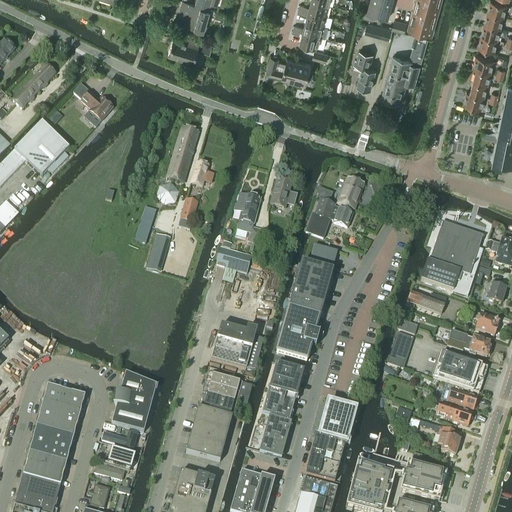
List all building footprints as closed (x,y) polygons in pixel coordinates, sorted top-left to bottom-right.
[(195,0),(193,6),(208,10),(210,3),(215,4),(216,0),(195,0)] [(370,0),(367,13),(363,12),(361,18),(373,21),(375,15),(388,19),(393,0),(370,0)] [(431,36),(433,27),(440,0),(417,0),(409,30),(431,36)] [(306,7),(305,11),(326,16),(329,6),(311,1),(310,7),(306,7)] [(504,18),(507,6),(490,1),(487,13),(504,18)] [(204,24),(208,10),(193,6),(182,2),(177,16),(184,18),(186,12),(191,14),(187,26),(200,30),(202,23),(204,24)] [(305,11),(304,15),(307,16),(306,22),(323,27),(326,16),(305,11)] [(501,29),(504,18),(487,13),(484,25),(501,29)] [(404,33),(407,24),(394,21),(392,30),(404,33)] [(301,27),(300,32),(321,37),(323,27),(306,22),(304,28),(301,27)] [(389,41),(392,30),(367,23),(364,33),(389,41)] [(498,41),(501,29),(484,25),(481,36),(498,41)] [(318,48),(321,37),(303,33),(300,43),(318,48)] [(197,47),(199,40),(187,36),(185,43),(172,39),(167,55),(192,63),(196,50),(199,51),(208,54),(211,44),(202,41),(200,48),(197,47)] [(494,53),(498,41),(481,36),(478,48),(494,53)] [(0,44),(0,64),(4,61),(6,59),(14,51),(4,41),(0,44)] [(326,62),(328,55),(314,51),(312,59),(326,62)] [(369,69),(372,55),(359,52),(356,61),(355,61),(354,66),(362,68),(356,87),(370,91),(375,71),(369,69)] [(491,73),(491,71),(494,61),(476,56),(473,69),(476,70),(491,73)] [(285,65),(278,63),(279,59),(271,57),(266,75),(281,79),(281,80),(293,83),(299,62),(287,58),(285,65)] [(414,86),(419,67),(411,64),(412,62),(392,57),(381,99),(401,104),(406,84),(414,86)] [(311,81),(313,74),(309,73),(311,65),(299,62),(293,83),(305,87),(307,80),(311,81)] [(38,93),(56,75),(46,66),(44,68),(29,84),(38,93)] [(488,85),(489,81),(491,73),(476,70),(473,82),(488,85)] [(484,97),(486,90),(488,85),(473,82),(470,93),(484,97)] [(22,110),(38,93),(29,84),(12,101),(22,110)] [(498,136),(483,133),(482,139),(497,142),(492,165),(502,167),(502,164),(511,165),(511,84),(511,87),(508,86),(498,136)] [(481,110),(484,100),(484,97),(470,93),(466,92),(463,105),(481,110)] [(99,102),(90,93),(81,102),(91,111),(89,113),(101,123),(113,109),(101,99),(99,102)] [(47,122),(43,126),(47,130),(49,132),(53,128),(47,122)] [(24,164),(27,166),(55,137),(49,132),(47,130),(43,126),(41,124),(10,156),(21,167),(24,164)] [(166,180),(183,185),(198,134),(181,129),(173,157),(166,180)] [(68,150),(55,137),(27,166),(40,179),(68,150)] [(0,158),(9,148),(0,139),(0,158)] [(16,172),(21,167),(10,156),(4,161),(16,172)] [(16,172),(4,161),(0,165),(0,168),(10,178),(16,172)] [(211,184),(213,176),(206,174),(208,166),(197,163),(190,185),(202,188),(204,182),(211,184)] [(10,178),(0,168),(0,179),(5,184),(10,178)] [(354,212),(364,186),(347,179),(337,205),(354,212)] [(294,207),(297,196),(288,194),(290,184),(277,181),(270,206),(284,210),(285,205),(294,207)] [(163,208),(175,206),(178,194),(170,185),(159,188),(155,199),(163,208)] [(111,203),(113,193),(107,191),(105,201),(111,203)] [(235,206),(233,212),(241,215),(237,231),(250,235),(251,230),(252,230),(259,200),(246,196),(246,197),(240,195),(237,206),(235,206)] [(191,224),(197,203),(186,200),(180,220),(191,224)] [(335,207),(326,203),(320,201),(314,216),(312,215),(306,235),(323,241),(330,221),(334,223),(333,224),(347,229),(353,214),(339,209),(339,210),(335,208),(335,207)] [(145,245),(156,212),(145,209),(135,242),(145,245)] [(427,261),(421,281),(452,292),(452,294),(466,298),(466,299),(467,299),(483,251),(482,251),(482,252),(478,251),(482,238),(481,238),(481,239),(442,226),(442,225),(442,224),(429,262),(427,261)] [(254,244),(257,232),(251,230),(250,235),(247,243),(254,244)] [(260,246),(263,233),(257,232),(254,244),(260,246)] [(511,241),(509,241),(509,239),(505,238),(504,240),(502,239),(500,246),(487,243),(486,247),(508,254),(508,253),(511,254),(511,256),(511,241)] [(508,254),(486,247),(485,251),(495,255),(497,255),(495,263),(497,263),(497,265),(501,266),(502,265),(510,267),(511,266),(511,265),(511,256),(511,254),(508,253),(508,254)] [(225,270),(221,282),(232,285),(235,273),(245,276),(250,258),(220,250),(215,267),(225,270)] [(152,253),(150,262),(159,265),(162,256),(152,253)] [(295,285),(292,295),(288,310),(289,311),(317,318),(319,319),(332,272),(301,263),(295,285)] [(476,280),(474,286),(479,288),(483,275),(489,277),(491,271),(479,268),(476,280)] [(501,305),(505,290),(492,286),(488,302),(501,305)] [(411,292),(405,307),(413,310),(414,306),(440,316),(446,299),(436,296),(431,294),(429,299),(411,292)] [(317,318),(289,311),(289,312),(288,312),(276,355),(306,363),(310,350),(315,333),(314,333),(318,320),(317,320),(317,318)] [(480,316),(474,314),(472,320),(478,322),(475,331),(494,338),(497,329),(496,329),(498,325),(496,321),(480,315),(480,316)] [(414,336),(417,327),(399,321),(396,330),(414,336)] [(245,334),(220,327),(210,362),(245,372),(254,374),(262,341),(254,339),(256,332),(247,330),(245,334)] [(490,352),(489,351),(489,349),(487,349),(489,345),(451,332),(446,348),(462,353),(463,351),(469,353),(468,355),(475,357),(476,355),(486,359),(487,358),(489,357),(490,352)] [(403,370),(413,339),(397,334),(387,365),(403,370)] [(446,385),(463,391),(478,396),(487,369),(441,354),(432,380),(446,385)] [(275,364),(267,393),(261,416),(270,418),(260,453),(280,459),(290,424),(288,423),(294,401),(296,402),(304,372),(275,364)] [(406,380),(409,378),(410,375),(403,371),(400,375),(406,380)] [(149,411),(156,387),(125,375),(119,394),(117,394),(116,402),(149,411)] [(246,407),(251,387),(207,375),(201,394),(236,404),(246,407)] [(463,391),(446,385),(444,390),(450,392),(447,403),(473,412),(473,410),(474,409),(475,406),(475,405),(476,400),(462,395),(463,391)] [(80,413),(84,398),(47,388),(42,403),(61,408),(80,413)] [(232,418),(236,404),(201,394),(198,405),(210,408),(209,411),(232,418)] [(149,411),(116,402),(115,407),(116,407),(111,426),(143,434),(149,411)] [(392,402),(390,407),(410,414),(412,408),(392,402)] [(54,433),(61,408),(42,403),(35,428),(54,433)] [(440,405),(436,417),(452,423),(451,423),(458,425),(458,424),(467,427),(469,422),(470,421),(471,418),(471,417),(471,415),(440,405)] [(318,439),(344,446),(354,411),(335,406),(335,408),(332,407),(330,407),(328,408),(327,409),(327,413),(325,412),(318,439)] [(73,438),(80,413),(61,408),(54,433),(73,438)] [(189,438),(185,453),(220,463),(224,447),(232,418),(197,408),(189,438)] [(398,411),(395,419),(407,423),(410,415),(398,411)] [(103,424),(98,443),(139,454),(144,435),(143,434),(111,426),(103,424)] [(422,424),(421,427),(439,433),(438,436),(441,437),(438,446),(442,448),(441,453),(454,457),(458,442),(453,440),(455,433),(440,429),(422,424)] [(47,459),(54,433),(35,428),(28,454),(47,459)] [(66,465),(73,438),(54,433),(47,459),(66,465)] [(339,464),(344,446),(318,439),(315,438),(310,456),(339,464)] [(41,482),(47,459),(28,454),(22,477),(41,482)] [(357,463),(345,508),(358,511),(357,511),(433,511),(436,502),(439,503),(446,474),(408,464),(408,465),(372,455),(369,466),(357,463)] [(333,483),(339,464),(310,456),(305,475),(333,483)] [(60,488),(66,465),(47,459),(41,482),(60,488)] [(96,465),(94,474),(122,482),(125,472),(96,465)] [(180,473),(169,511),(206,511),(214,482),(180,473)] [(265,511),(273,482),(241,473),(230,511),(265,511)] [(41,482),(22,477),(14,508),(27,511),(52,511),(60,488),(41,482)] [(330,511),(337,488),(304,479),(295,511),(330,511)] [(104,510),(110,490),(95,485),(89,506),(104,510)] [(118,488),(117,493),(128,497),(130,491),(118,488)]
